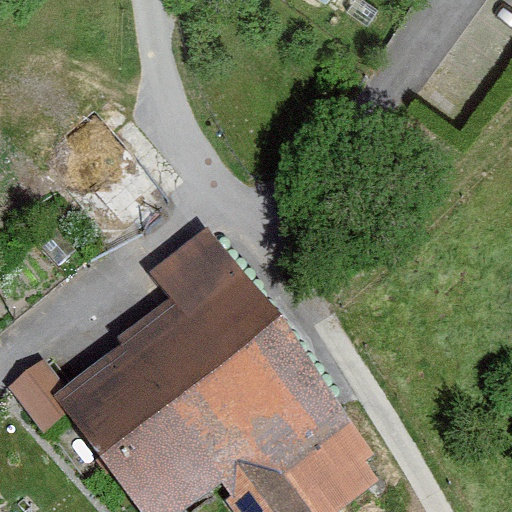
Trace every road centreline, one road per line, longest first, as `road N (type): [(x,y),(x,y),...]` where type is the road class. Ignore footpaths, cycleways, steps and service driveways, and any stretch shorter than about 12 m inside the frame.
road 1 (residential): [(437,511),(183,82),(165,0)]
road 2 (unknown): [(0,391),(162,246),(228,158)]
